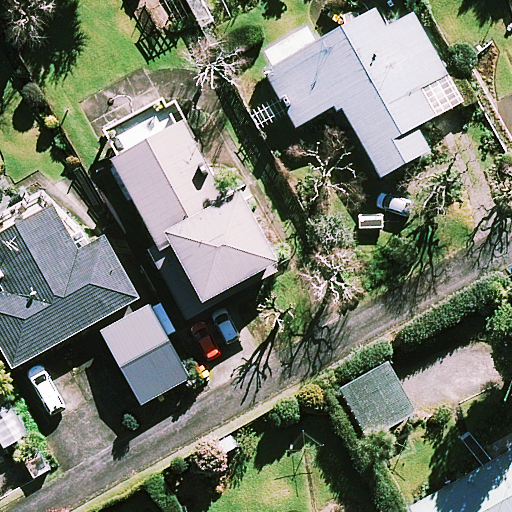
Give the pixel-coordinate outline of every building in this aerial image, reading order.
[(308,40),(267,64),(275,77),(269,81),(301,135),(340,113),(383,186),(431,158),(417,134),(464,107),(448,81),(445,83),(410,23),(390,35),(381,18),(317,56),(308,40)] [(228,214),(169,108),(99,148),(164,263),(155,268),(188,326),(279,276),(240,207),(228,214)] [(79,260),(55,217),(0,246),(0,284),(8,299),(0,303),(0,351),(13,376),(97,331),(141,412),(189,386),(149,312),(141,316),(104,246),(79,260)] [(415,422),(390,370),(343,393),(368,445),(415,422)] [(511,511),(511,458),(417,511),(511,511)]
